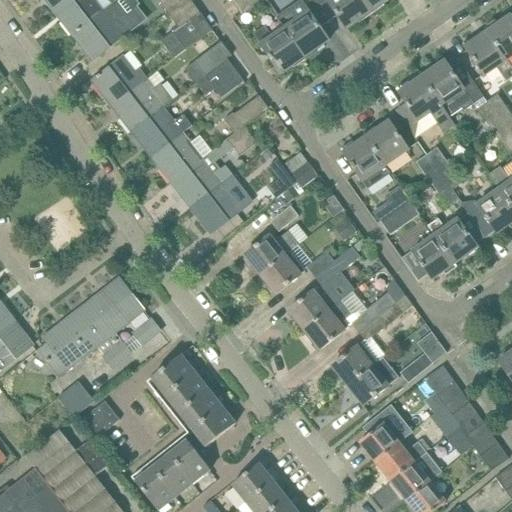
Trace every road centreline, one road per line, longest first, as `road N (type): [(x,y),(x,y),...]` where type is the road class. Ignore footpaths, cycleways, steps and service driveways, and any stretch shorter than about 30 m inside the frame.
road 1 (residential): [(438,324),(290,117)]
road 2 (residential): [(281,426),(131,233)]
road 3 (residential): [(290,117),(466,0)]
road 4 (residential): [(131,233),(43,292),(0,244)]
road 5 (residential): [(131,233),(43,100)]
road 6 (residential): [(290,117),(209,0)]
road 7 (residential): [(189,511),(184,505),(281,426)]
road 8 (residential): [(511,429),(438,324)]
